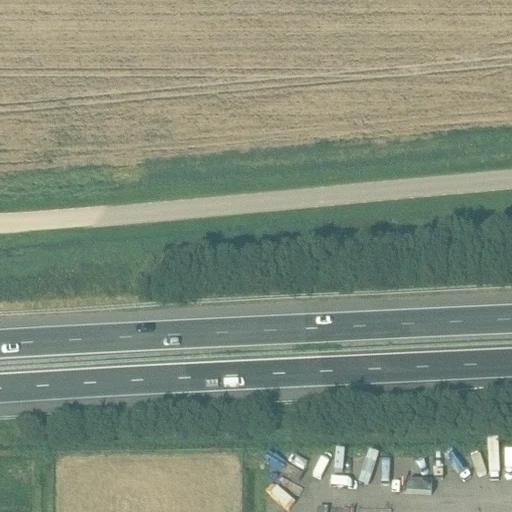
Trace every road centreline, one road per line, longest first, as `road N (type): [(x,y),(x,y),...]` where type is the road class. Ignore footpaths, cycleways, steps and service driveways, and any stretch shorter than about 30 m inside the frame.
road 1 (unclassified): [(511,180),(0,223)]
road 2 (motorway): [(0,389),(511,362)]
road 3 (motorway): [(511,319),(0,346)]
